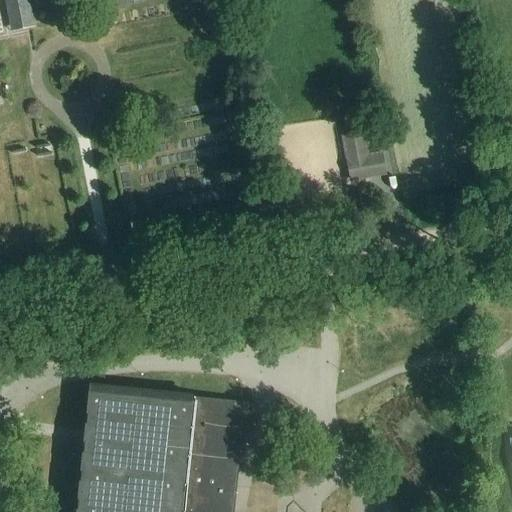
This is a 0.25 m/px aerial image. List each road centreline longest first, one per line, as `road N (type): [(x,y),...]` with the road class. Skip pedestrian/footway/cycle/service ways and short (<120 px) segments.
road 1 (residential): [(0,310),(322,255)]
road 2 (residential): [(323,370),(152,365),(61,374),(0,393)]
road 3 (track): [(322,255),(511,228)]
road 4 (residential): [(371,511),(323,416),(323,370)]
